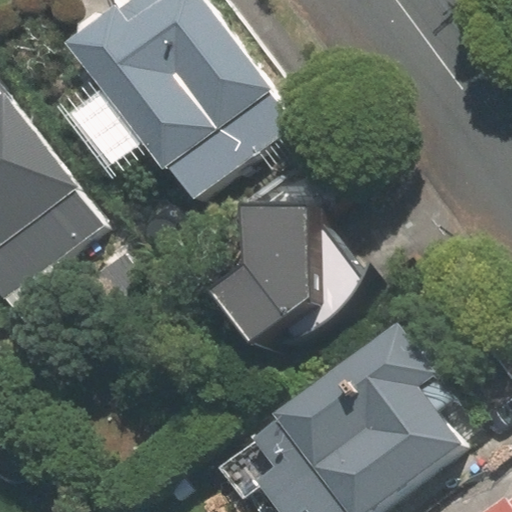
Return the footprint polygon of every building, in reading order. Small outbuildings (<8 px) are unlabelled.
[(221,0),(164,0),(96,46),(125,88),(100,105),(140,164),(165,147),(207,209),(314,137),(221,0)] [(0,277),(49,335),(98,294),(71,263),(117,224),(93,197),(100,191),(0,73),(0,277)] [(398,290),(335,217),(323,216),(283,213),(277,283),(245,311),(291,364),(331,330),(340,340),(392,295),(398,290)] [(455,388),(411,333),(274,445),(293,469),(277,482),(300,511),(404,511),(480,451),(440,401),(455,388)] [(0,417),(30,391),(0,356),(0,417)] [(511,511),(511,499),(499,482),(456,511),(511,511)]
